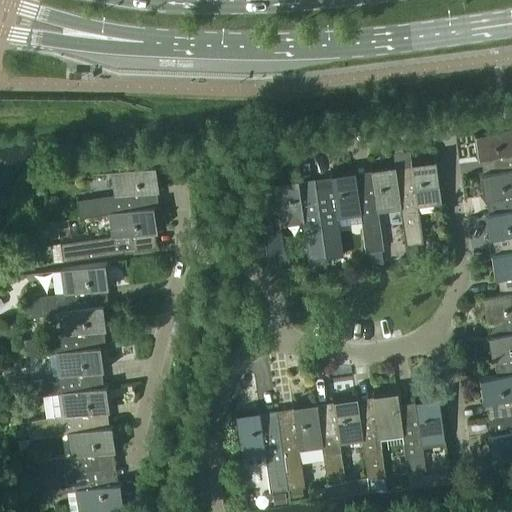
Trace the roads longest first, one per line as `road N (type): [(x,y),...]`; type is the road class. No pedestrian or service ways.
road 1 (residential): [(429,340),(464,268),(443,128),(268,153)]
road 2 (tertiary): [(181,46),(330,49),(511,23)]
road 3 (residential): [(131,465),(184,251)]
road 4 (residential): [(213,511),(208,462),(218,394),(238,360),(280,338)]
road 5 (tertiary): [(0,4),(181,46)]
road 6 (tertiary): [(0,34),(142,52),(181,46)]
road 7 (residential): [(280,338),(350,355),(429,340)]
road 8 (residential): [(184,251),(254,275),(277,311),(280,338)]
road 9 (tertiary): [(241,3),(164,10),(106,0)]
road 10 (residential): [(461,458),(447,361),(429,340)]
